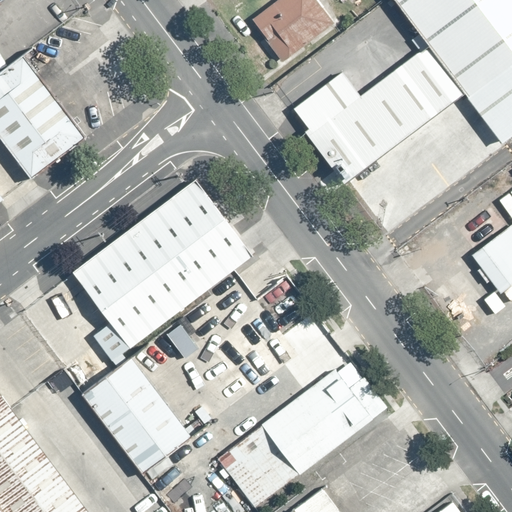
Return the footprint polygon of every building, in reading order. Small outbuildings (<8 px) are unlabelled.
[(334,22),(316,0),(277,0),(252,21),(284,62),(334,22)] [(511,134),(511,0),(367,0),(489,153),(511,134)] [(327,81),(279,119),(337,192),(446,105),(405,53),(343,102),(327,81)] [(25,54),(0,73),(0,129),(34,174),(86,135),(25,54)] [(112,337),(234,245),(178,172),(56,264),(112,337)] [(511,262),(511,238),(496,218),(457,248),(485,284),(511,262)] [(275,340),(246,302),(193,342),(222,379),(275,340)] [(176,431),(116,351),(68,387),(129,467),(176,431)] [(359,412),(320,361),(201,450),(240,501),(359,412)] [(75,511),(0,412),(0,511),(75,511)] [(333,511),(306,476),(272,502),(280,511),(333,511)] [(455,511),(440,491),(413,511),(455,511)]
